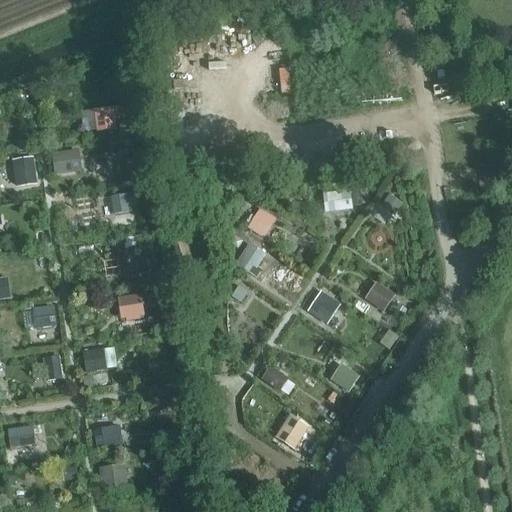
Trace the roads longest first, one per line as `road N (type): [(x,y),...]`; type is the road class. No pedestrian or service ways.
road 1 (unclassified): [(455,298),(409,0)]
road 2 (unclassified): [(314,511),(455,298)]
